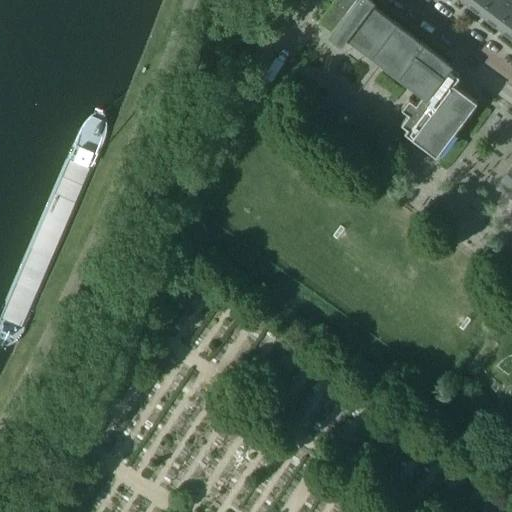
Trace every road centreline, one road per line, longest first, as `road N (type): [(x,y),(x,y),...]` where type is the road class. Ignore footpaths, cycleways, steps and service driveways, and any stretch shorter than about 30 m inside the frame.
road 1 (unclassified): [(0,433),(77,279),(193,0)]
road 2 (residential): [(511,76),(411,0)]
